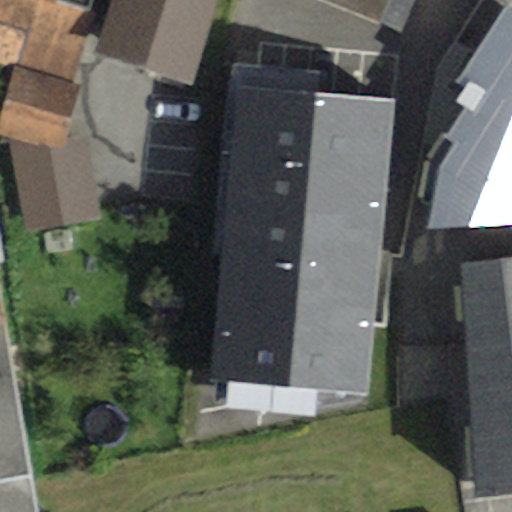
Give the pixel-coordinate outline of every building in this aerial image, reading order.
[(0,0),(0,68),(13,73),(0,118),(0,136),(65,155),(82,87),(75,84),(100,13),(94,9),(96,0),(0,0)] [(220,0),(113,0),(95,58),(192,88),(220,0)] [(322,0),(400,32),(412,0),(322,0)] [(511,11),(506,7),(456,88),(464,93),(456,106),(467,112),(446,141),(454,148),(440,170),(428,242),(511,239),(511,11)] [(392,102),(237,88),(211,379),(367,392),(392,102)] [(511,262),(460,268),(478,503),(511,499),(511,262)] [(0,511),(41,511),(0,273),(0,511)]
